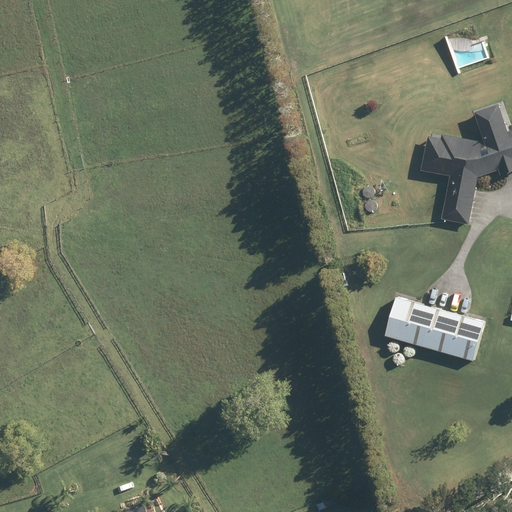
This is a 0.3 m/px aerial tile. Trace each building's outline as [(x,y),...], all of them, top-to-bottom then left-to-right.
[(445,134),(433,133),(425,168),(454,174),(446,217),(474,223),(483,175),(503,168),(505,174),(511,171),(511,120),(504,99),(479,108),(490,140),(446,131),(445,134)] [(402,294),(391,333),(480,359),(491,320),(402,294)] [(396,352),(393,361),(407,365),(410,355),(418,357),(422,347),(393,338),(390,350),(396,352)] [(335,495),(318,503),(322,510),(339,502),(335,495)] [(156,511),(153,502),(120,511),(156,511)]
